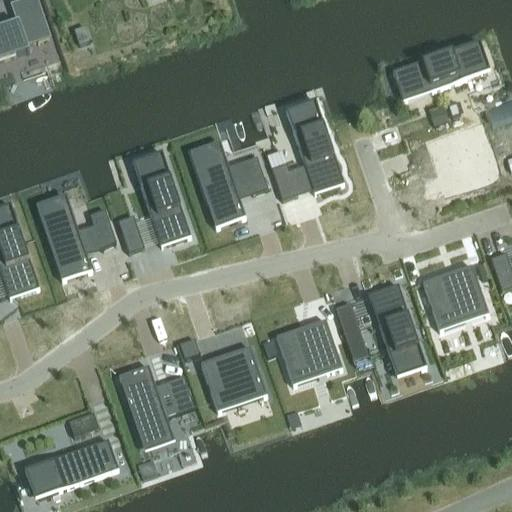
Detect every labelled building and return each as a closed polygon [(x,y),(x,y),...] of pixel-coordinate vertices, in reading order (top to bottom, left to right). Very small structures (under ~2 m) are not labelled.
[(19,28),(0,34),(0,63),(28,54),(29,56),(31,55),(29,49),(52,41),(37,0),(34,0),(13,7),(20,26),(19,26),(19,28)] [(86,31),(75,35),(80,49),(91,46),(86,31)] [(490,76),(480,47),(393,77),(401,99),(430,89),(432,95),(490,76)] [(456,105),(448,108),(452,123),(460,120),(456,105)] [(293,114),(287,116),(305,169),(311,167),(322,197),(345,189),(317,109),(294,117),(293,114)] [(443,109),(429,114),(432,122),(446,118),(443,109)] [(434,130),(449,126),(446,118),(432,122),(434,130)] [(450,164),(439,169),(448,194),(497,176),(496,173),(494,174),(486,151),(469,158),(460,135),(430,146),(437,163),(448,159),(450,164)] [(223,157),(199,165),(213,205),(208,207),(217,232),(222,231),(246,223),(237,197),(223,157)] [(164,162),(134,172),(152,222),(157,220),(168,250),(192,241),(164,162)] [(258,162),(242,167),(253,199),(269,194),(258,162)] [(288,168),(273,173),(284,204),(299,199),(288,168)] [(72,210),(48,218),(61,258),(57,259),(66,285),(95,275),(72,210)] [(0,217),(0,271),(11,303),(41,293),(13,213),(0,217)] [(133,222),(119,227),(130,257),(143,252),(133,222)] [(511,273),(507,258),(491,263),(502,295),(511,291),(511,273)] [(489,271),(480,274),(485,289),(494,285),(489,271)] [(450,280),(424,289),(440,336),(466,327),(460,310),(483,302),(473,272),(456,278),(459,289),(453,291),(450,280)] [(399,290),(376,298),(386,329),(380,331),(397,381),(427,370),(399,290)] [(364,350),(351,309),(336,314),(350,355),(364,350)] [(303,335),(277,344),(293,390),(320,381),(314,365),(337,357),(326,327),(309,333),(313,343),(307,345),(303,335)] [(195,344),(180,349),(185,364),(200,359),(195,344)] [(228,360),(201,369),(218,419),(268,401),(251,352),(233,358),(237,370),(231,372),(228,360)] [(149,373),(119,384),(128,411),(133,409),(147,449),(172,441),(149,373)] [(169,386),(180,419),(195,414),(184,381),(169,386)] [(75,442),(100,433),(94,418),(69,427),(75,442)] [(80,455),(25,475),(27,481),(31,479),(40,503),(119,475),(111,451),(82,461),(80,455)]
